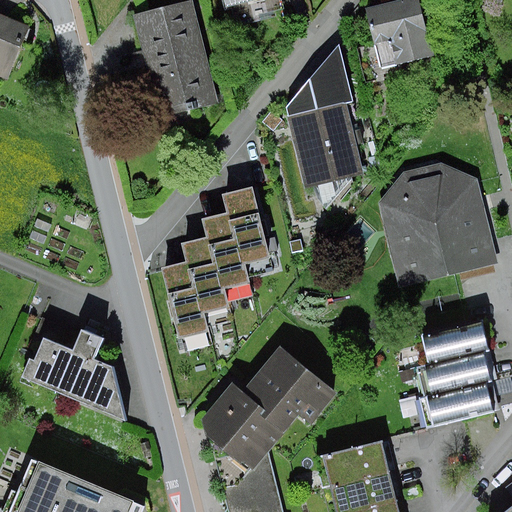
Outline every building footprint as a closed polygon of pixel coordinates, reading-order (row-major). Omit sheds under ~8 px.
[(224,0),(226,8),(232,6),(235,21),(284,9),(282,0),(224,0)] [(437,14),(433,0),(400,0),(401,1),(367,9),(381,68),(435,56),(425,17),(437,14)] [(503,0),(489,0),(487,7),(500,11),(503,0)] [(134,16),(159,118),(218,104),(193,1),(134,16)] [(31,27),(0,14),(0,76),(9,80),(31,27)] [(353,177),(366,174),(359,145),(366,144),(362,130),(355,132),(353,123),(360,121),(342,46),(286,107),(305,189),(319,186),(325,211),(354,179),(353,177)] [(275,129),(284,118),(273,110),(265,121),(275,129)] [(372,157),(369,158),(373,176),(383,173),(375,141),(369,143),(372,157)] [(379,203),(400,289),(499,265),(478,179),(442,163),(404,173),(379,203)] [(254,187),(223,195),(228,213),(230,212),(243,264),(245,264),(271,258),(270,253),(278,251),(275,238),(267,240),(266,237),(270,237),(266,220),(262,221),(254,187)] [(59,205),(43,198),(37,211),(54,218),(59,205)] [(230,212),(203,219),(207,238),(210,237),(222,289),(225,289),(250,283),(245,264),(243,264),(230,212)] [(207,238),(183,244),(187,262),(189,262),(202,314),(205,313),(230,307),(225,289),(222,289),(210,237),(207,238)] [(301,240),(290,242),(293,254),(304,251),(301,240)] [(187,262),(163,268),(180,339),(210,332),(205,313),(202,314),(189,262),(187,262)] [(492,351),(485,322),(417,338),(424,367),(486,352),(492,351)] [(76,351),(46,339),(37,361),(31,359),(23,378),(127,422),(115,368),(95,359),(104,339),(84,331),(76,351)] [(245,392),(234,384),(203,421),(207,436),(243,465),(245,463),(254,471),(300,416),(312,426),(338,395),(282,348),(245,392)] [(493,381),(486,352),(424,367),(418,368),(425,394),(425,397),(488,382),(493,381)] [(412,369),(400,373),(403,383),(415,380),(412,369)] [(495,412),(488,382),(425,397),(425,394),(400,400),(404,419),(424,415),(427,428),(495,412)] [(386,437),(327,452),(330,465),(323,467),(328,486),(394,470),(386,437)] [(141,511),(144,507),(35,460),(20,494),(14,491),(5,511),(141,511)] [(347,511),(401,498),(394,470),(328,486),(334,511),(347,511)] [(418,486),(404,490),(407,500),(421,497),(418,486)] [(404,511),(401,498),(347,511),(404,511)]
